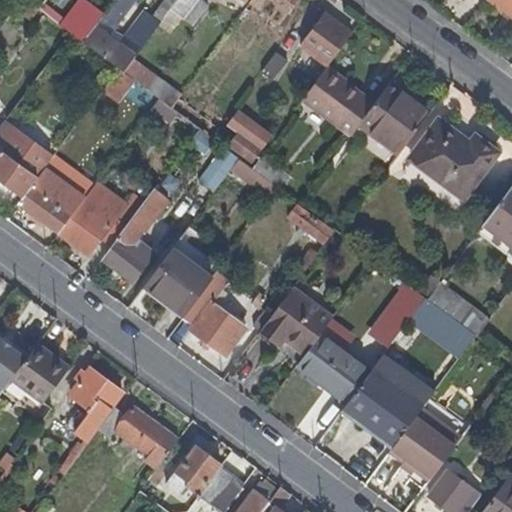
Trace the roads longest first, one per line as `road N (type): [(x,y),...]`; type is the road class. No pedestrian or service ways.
road 1 (residential): [(0,247),(354,511)]
road 2 (residential): [(511,99),(379,0)]
